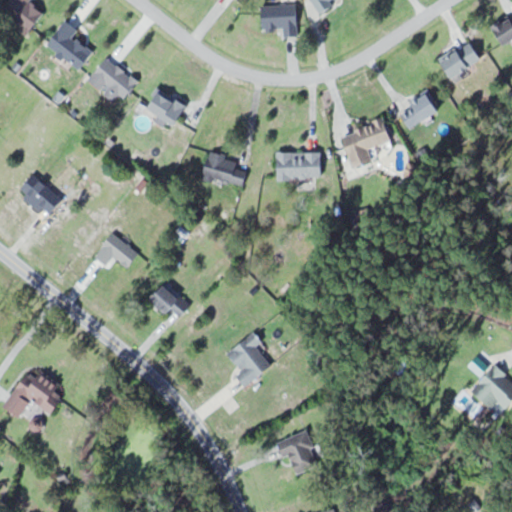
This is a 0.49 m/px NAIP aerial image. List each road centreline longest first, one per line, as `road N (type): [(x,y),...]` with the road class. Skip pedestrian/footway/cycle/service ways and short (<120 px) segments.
road 1 (residential): [(454,0),(344,68),(312,78),(238,71),(186,44),(131,0)]
road 2 (residential): [(239,511),(226,474),(171,394),(0,249)]
